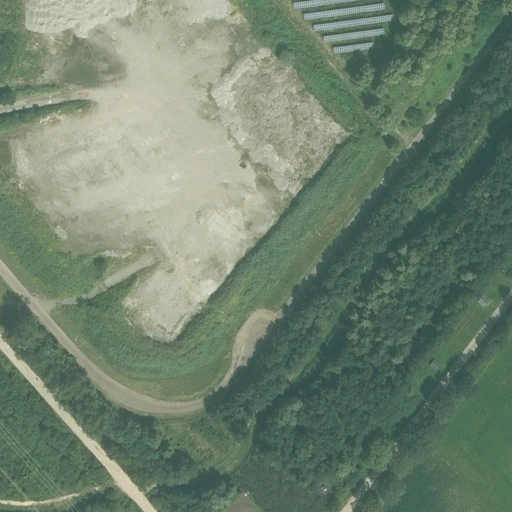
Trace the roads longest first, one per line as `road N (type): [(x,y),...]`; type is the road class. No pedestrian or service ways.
road 1 (track): [(511,96),(387,240),(303,363),(261,402),(231,455),(203,471),(132,489)]
road 2 (track): [(511,296),(345,511)]
road 3 (track): [(126,483),(0,340)]
